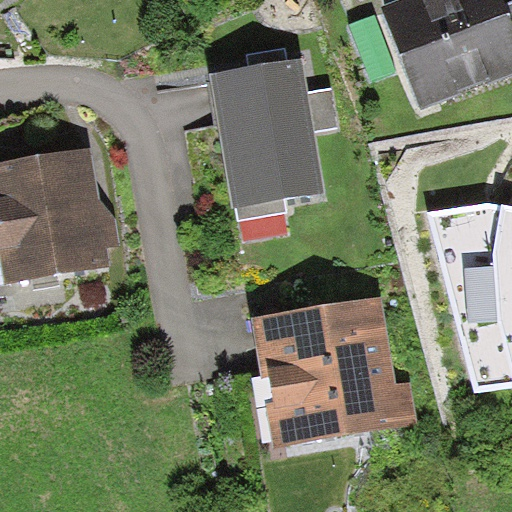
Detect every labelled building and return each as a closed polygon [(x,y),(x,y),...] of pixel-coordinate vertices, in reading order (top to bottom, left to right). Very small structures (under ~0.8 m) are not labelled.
[(511,51),(492,0),(412,0),(375,14),(414,115),(511,77),(511,51)] [(291,69),(203,84),(226,219),(314,203),(291,69)] [(85,154),(0,166),(0,276),(2,292),(103,276),(85,154)] [(511,216),(490,213),(435,220),(482,388),(511,383),(511,216)] [(379,391),(367,304),(228,324),(247,461),(410,438),(402,388),(379,391)]
